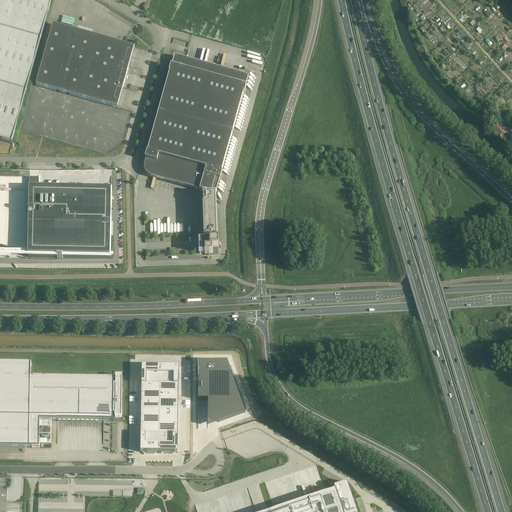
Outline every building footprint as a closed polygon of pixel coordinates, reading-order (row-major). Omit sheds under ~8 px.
[(0,0),(0,140),(12,144),(51,0),(0,0)] [(134,47),(126,45),(53,24),(36,85),(117,108),(134,47)] [(199,242),(200,254),(205,254),(205,255),(212,254),(212,248),(218,248),(218,241),(217,241),(215,195),(248,77),(174,56),(144,164),(144,165),(144,166),(144,167),(144,168),(144,169),(145,170),(145,171),(146,172),(147,173),(147,174),(148,175),(149,176),(150,177),(151,177),(152,177),(152,178),(153,178),(205,192),(204,194),(203,194),(204,242),(199,242)] [(496,122),(491,128),(500,137),(505,131),(496,122)] [(0,246),(9,249),(28,254),(28,257),(54,258),(110,259),(111,210),(113,210),(113,202),(111,202),(111,194),(111,192),(53,191),(39,191),(39,180),(30,180),(30,179),(8,179),(0,178),(0,246)] [(198,362),(198,400),(208,400),(208,422),(219,422),(246,413),(227,362),(198,362)] [(114,385),(114,379),(31,378),(31,364),(0,363),(0,447),(25,448),(36,448),(39,448),(39,444),(40,427),(51,427),(51,421),(53,421),(58,421),(104,422),(113,422),(113,414),(115,414),(115,415),(115,418),(122,418),(122,415),(122,403),(122,386),(122,377),(116,376),(116,380),(116,386),(114,385)] [(142,374),(141,452),(178,453),(179,377),(179,367),(142,366),(142,374)] [(43,438),(46,438),(48,437),(50,435),(50,433),(50,431),(48,429),(46,428),(43,428),(41,430),(40,432),(40,434),(41,436),(43,438)] [(356,511),(347,485),(347,483),(334,487),(335,489),(335,490),(317,496),(309,499),(271,511),(356,511)] [(23,511),(23,503),(6,503),(5,511),(23,511)]
